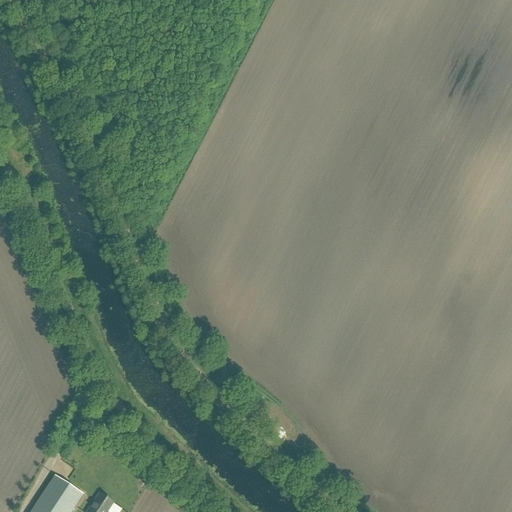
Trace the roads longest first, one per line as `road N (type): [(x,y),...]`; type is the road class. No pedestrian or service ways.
road 1 (track): [(334,511),(173,345),(84,138),(12,0)]
road 2 (unclassified): [(223,511),(116,405),(0,158)]
road 3 (track): [(320,498),(312,451),(279,406),(239,386),(201,381)]
